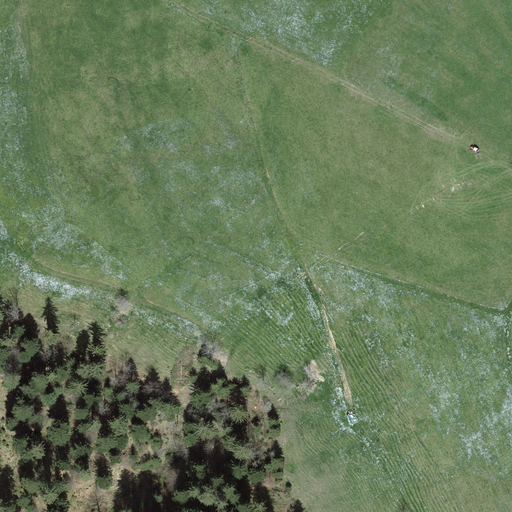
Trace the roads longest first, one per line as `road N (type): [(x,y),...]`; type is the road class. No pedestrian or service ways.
road 1 (track): [(511,170),(171,0)]
road 2 (track): [(0,216),(33,265),(180,321)]
